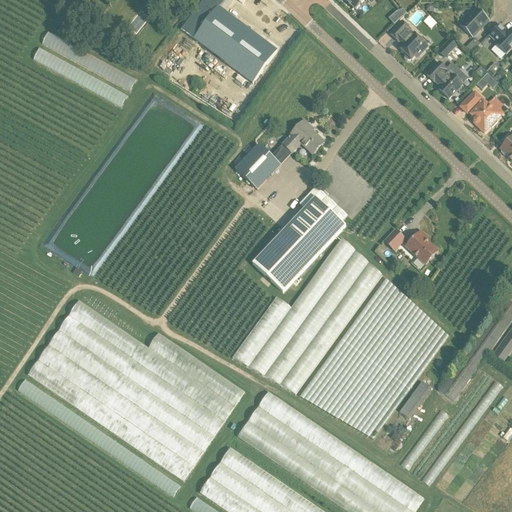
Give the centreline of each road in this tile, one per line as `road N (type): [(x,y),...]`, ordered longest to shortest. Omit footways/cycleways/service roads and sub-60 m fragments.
road 1 (tertiary): [(511,219),(297,10)]
road 2 (residential): [(511,182),(321,0)]
